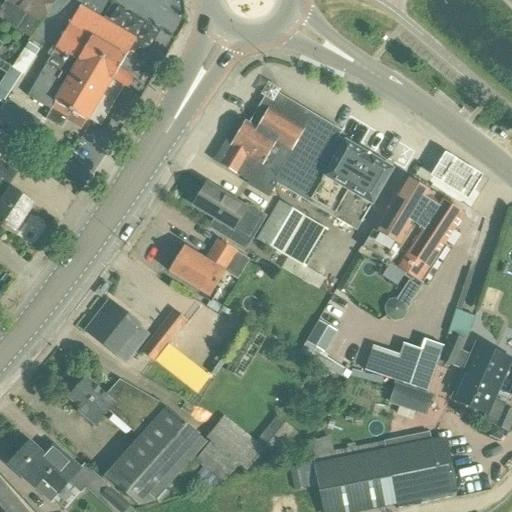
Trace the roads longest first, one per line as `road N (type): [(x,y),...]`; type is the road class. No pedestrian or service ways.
road 1 (tertiary): [(52,294),(225,31)]
road 2 (secondary): [(511,174),(425,107),(285,20)]
